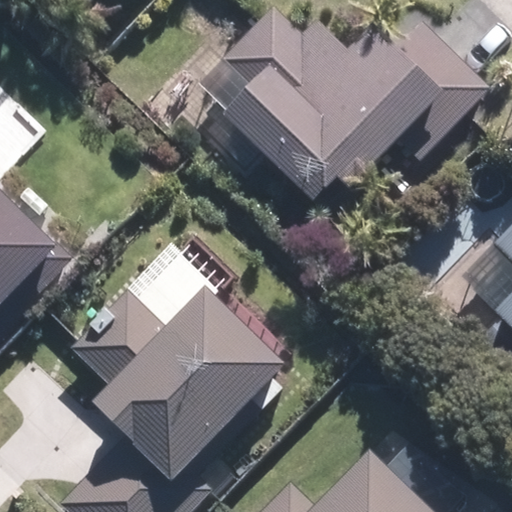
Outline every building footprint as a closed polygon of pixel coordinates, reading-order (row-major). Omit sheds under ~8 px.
[(489,94),(419,29),(393,56),(369,32),(347,56),(314,24),(299,40),(270,13),(220,65),(250,92),(217,127),(309,215),(332,190),(344,202),(396,147),(419,168),(489,94)] [(0,305),(52,253),(0,201),(0,305)] [(511,221),(488,247),(511,268),(511,295),(484,326),(511,352),(511,221)] [(172,240),(67,349),(108,389),(86,411),(122,446),(67,503),(76,511),(199,511),(217,494),(191,469),(254,403),(262,411),(293,378),(213,301),(224,290),(172,240)] [(317,507),(287,478),(255,511),(424,511),(365,456),(317,507)]
